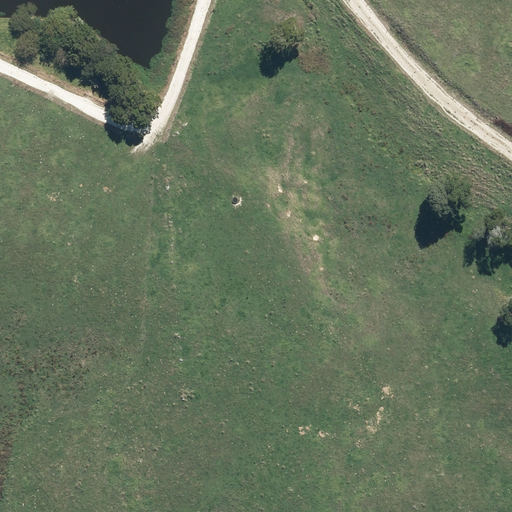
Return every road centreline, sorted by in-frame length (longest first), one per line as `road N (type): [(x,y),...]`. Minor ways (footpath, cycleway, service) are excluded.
road 1 (track): [(0,74),(114,130),(142,133),(161,121),(206,0)]
road 2 (track): [(344,0),(468,135),(511,165)]
